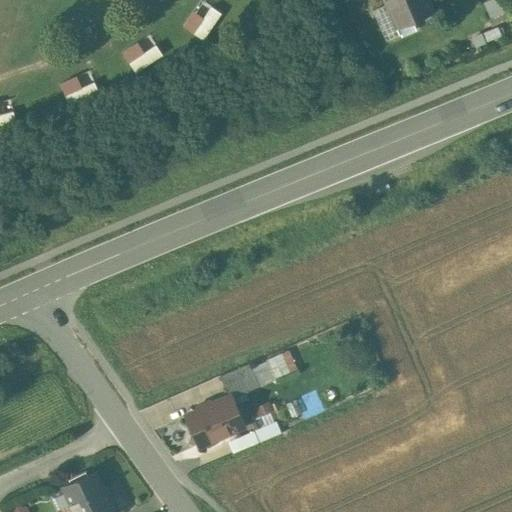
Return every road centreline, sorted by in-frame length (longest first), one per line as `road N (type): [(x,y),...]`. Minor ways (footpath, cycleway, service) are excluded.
road 1 (secondary): [(35,290),(511,93)]
road 2 (tertiary): [(184,511),(35,290)]
